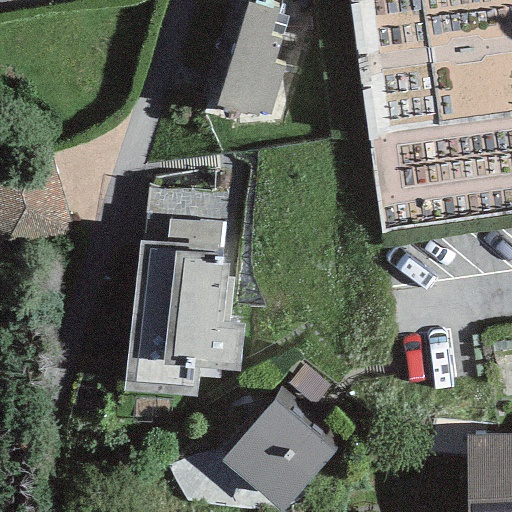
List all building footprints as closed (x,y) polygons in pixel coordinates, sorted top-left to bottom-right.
[(247,0),(214,106),(222,109),(222,111),(223,113),(225,117),(229,119),(233,119),(237,116),(239,114),(269,116),(285,67),(273,64),(283,32),(287,20),(277,16),(279,5),(269,2),(270,0),(247,0)] [(0,261),(74,239),(48,152),(0,166),(0,261)] [(198,223),(167,221),(165,244),(135,241),(123,392),(196,398),(198,377),(219,378),(220,370),(239,371),(242,330),(241,330),(228,329),(232,279),(226,278),(227,265),(218,265),(222,222),(199,220),(198,223)] [(330,387),(303,364),(286,383),(312,407),(330,387)] [(273,402),(221,462),(278,511),(283,511),(334,454),(273,402)] [(464,511),(511,511),(511,434),(463,436),(464,511)]
